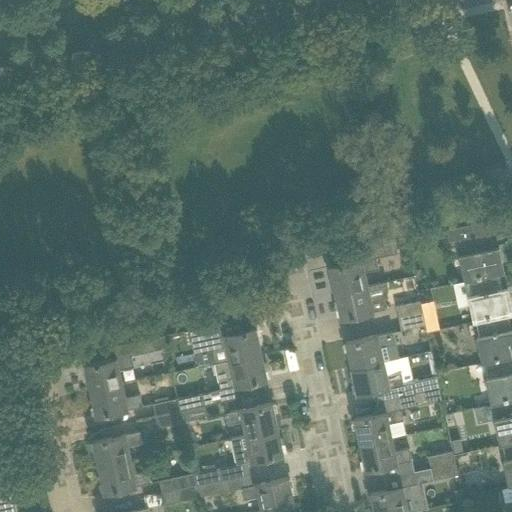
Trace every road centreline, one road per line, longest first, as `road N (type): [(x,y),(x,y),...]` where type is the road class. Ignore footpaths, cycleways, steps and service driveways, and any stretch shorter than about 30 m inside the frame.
road 1 (tertiary): [(0,72),(341,0)]
road 2 (residential): [(298,300),(40,349)]
road 3 (residential): [(345,511),(298,300)]
road 4 (residential): [(74,511),(40,349)]
road 5 (tertiary): [(151,0),(0,35)]
